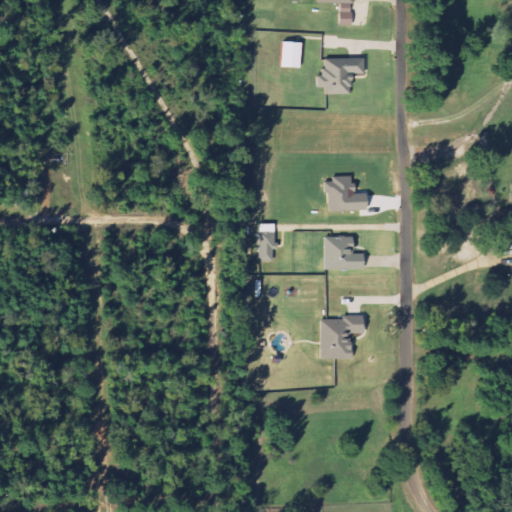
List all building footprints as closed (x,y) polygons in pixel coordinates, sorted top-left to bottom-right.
[(338,5),(338,20),(351,21),(350,0),(315,0),(315,4),(338,5)] [(299,44),(280,43),(279,68),(298,69),(299,44)] [(362,76),(362,60),(318,60),(318,89),(323,89),(323,95),(348,95),(348,76),(362,76)] [(373,211),(373,202),(366,202),(365,195),(360,196),(359,188),(354,188),(354,177),(328,179),(330,213),(373,211)] [(277,233),(262,233),(261,262),(277,262),(277,233)] [(368,271),(369,259),(358,258),(358,240),(328,239),(327,270),(368,271)] [(324,359),(356,359),(357,334),(368,334),(368,319),(324,319),(324,359)]
